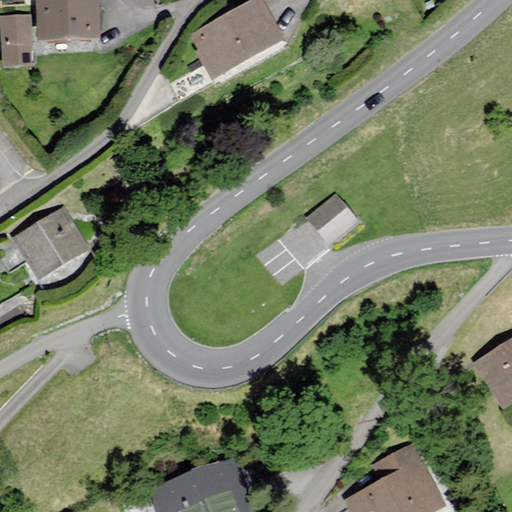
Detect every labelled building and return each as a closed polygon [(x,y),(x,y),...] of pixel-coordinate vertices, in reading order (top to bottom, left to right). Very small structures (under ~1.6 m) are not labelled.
[(97,0),(40,0),(41,36),(98,35),(97,0)] [(279,37),(258,0),(254,0),(192,35),(214,74),(279,37)] [(28,16),(3,18),(6,64),(31,62),(28,16)] [(336,196),(310,218),(330,243),(357,222),(336,196)] [(86,250),(65,210),(18,234),(39,274),(86,250)] [(511,340),(477,363),(506,409),(511,405),(511,340)] [(421,511),(441,502),(412,445),(376,464),(383,479),(349,497),(357,511),(421,511)] [(154,490),(161,511),(248,511),(252,511),(234,461),(154,490)]
